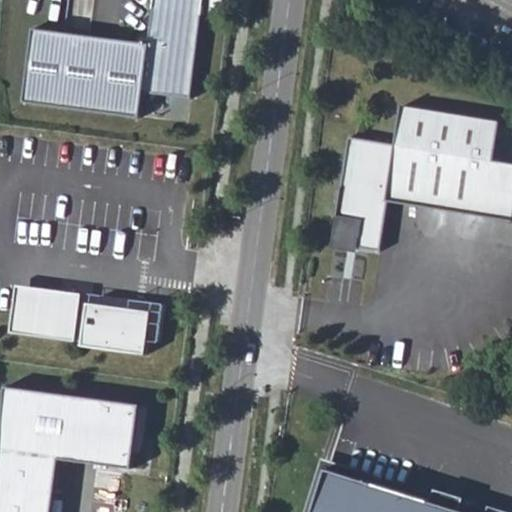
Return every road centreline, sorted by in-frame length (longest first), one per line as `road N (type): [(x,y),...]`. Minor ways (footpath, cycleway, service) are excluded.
road 1 (tertiary): [(290,0),(224,511)]
road 2 (unknown): [(285,316),(396,320),(464,307),(494,278),(511,227)]
